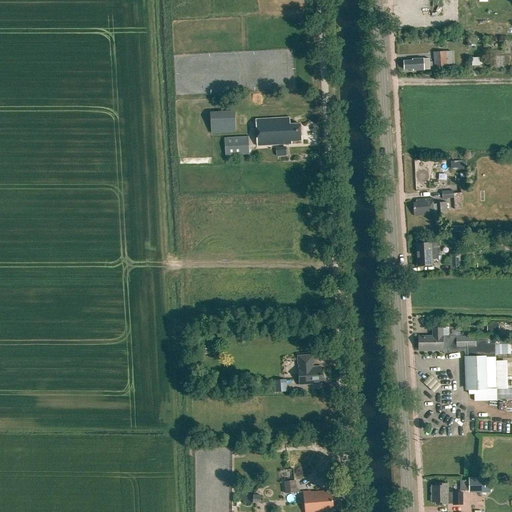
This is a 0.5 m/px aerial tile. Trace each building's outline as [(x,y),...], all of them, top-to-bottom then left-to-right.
[(452,51),(434,52),(434,67),(452,66),(452,51)] [(412,59),(412,61),(403,61),(404,70),(416,69),(416,70),(423,70),(429,69),(429,59),(423,59),(412,59)] [(236,132),(234,110),(209,112),(211,133),(236,132)] [(291,142),(301,141),(300,124),(289,124),(289,118),(255,119),(257,146),(291,144),(291,142)] [(248,136),(224,138),(225,157),(249,155),(248,136)] [(464,161),(450,161),(451,170),(464,170),(464,161)] [(441,191),(441,199),(452,198),(452,191),(441,191)] [(453,209),(461,209),(460,193),(452,193),(453,209)] [(437,215),(447,214),(446,202),(436,203),(436,204),(432,204),(432,199),(415,200),(415,203),(413,203),(413,216),(433,215),(433,213),(437,213),(437,215)] [(431,259),(438,259),(437,248),(431,249),(430,243),(415,244),(417,266),(432,265),(431,259)] [(460,254),(449,255),(450,270),(461,269),(460,254)] [(485,357),(495,357),(494,335),(476,336),(456,337),(456,336),(442,337),(442,328),(432,328),(432,337),(418,337),(418,349),(426,348),(426,351),(443,350),(466,349),(468,389),(486,389),(485,357)] [(313,355),(297,356),(299,385),(322,384),(321,367),(313,367),(313,355)] [(287,392),(286,380),(275,380),(275,392),(287,392)] [(468,478),(468,492),(485,492),(484,478),(468,478)] [(468,480),(460,480),(460,490),(468,490),(468,480)] [(284,481),(285,494),(297,493),(296,481),(284,481)] [(435,484),(435,486),(431,486),(431,502),(435,502),(435,505),(447,504),(447,503),(452,502),(452,504),(462,504),(462,492),(447,493),(447,483),(435,484)] [(310,491),(303,492),(305,511),(325,511),(325,510),(333,509),(331,492),(323,493),(323,491),(310,492),(310,491)]
